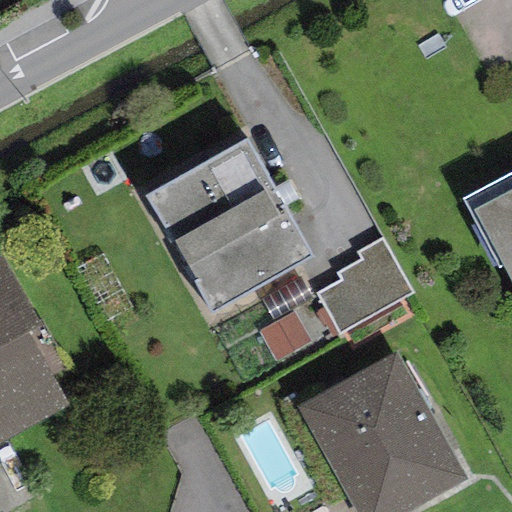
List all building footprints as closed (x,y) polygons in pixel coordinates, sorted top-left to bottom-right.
[(145,196),(210,313),(311,257),(245,140),(145,196)] [(472,210),(511,189),(511,172),(462,199),(498,267),(502,265),(472,210)] [(511,189),(472,210),(502,265),(511,285),(511,189)] [(412,293),(381,239),(358,253),(362,261),(338,275),(341,280),(316,295),(339,335),(412,293)] [(0,250),(0,445),(68,407),(26,333),(42,324),(0,250)] [(310,300),(298,278),(260,300),(272,321),(310,300)] [(309,342),(291,313),(258,333),(276,362),(309,342)] [(395,352),(296,406),(353,511),(408,511),(466,481),(395,352)]
